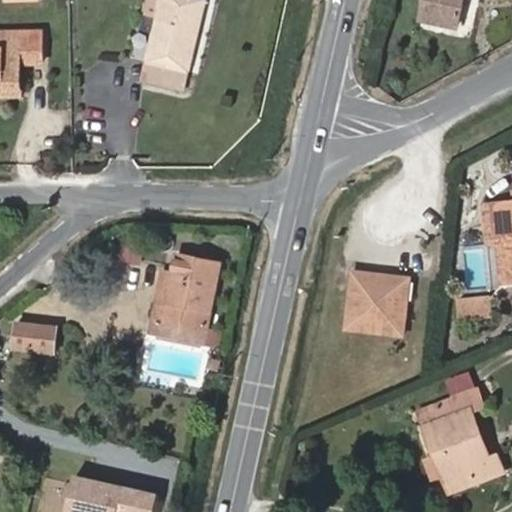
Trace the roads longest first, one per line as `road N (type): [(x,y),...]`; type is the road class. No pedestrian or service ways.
road 1 (secondary): [(231,511),(300,199)]
road 2 (residential): [(106,195),(300,199)]
road 3 (residential): [(106,195),(0,291)]
